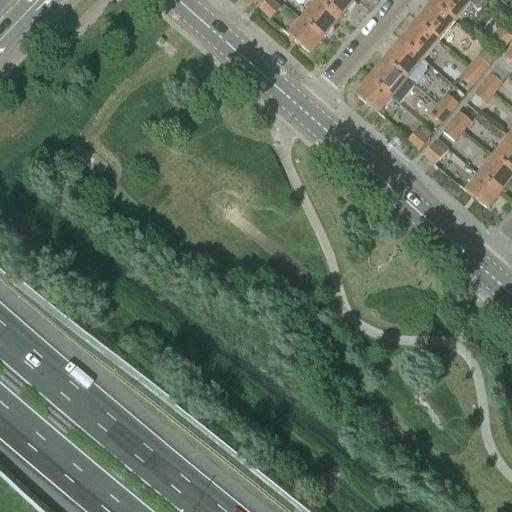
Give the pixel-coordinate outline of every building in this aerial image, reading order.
[(281,10),(270,0),(269,0),(259,10),(270,21),(281,10)] [(356,3),(352,0),(320,0),(317,3),(340,22),(356,3)] [(436,0),(432,5),(455,24),(471,5),(477,10),(485,0),(484,0),(436,0)] [(340,22),(317,3),(301,22),(324,41),(340,22)] [(432,5),(416,24),(439,43),(455,24),(432,5)] [(324,41),(301,22),(288,38),(311,57),(324,41)] [(439,43),(416,24),(401,44),(423,62),(439,43)] [(491,41),(499,48),(503,51),(511,40),(511,38),(500,29),(491,41)] [(423,62),(401,44),(385,63),(407,81),(423,62)] [(477,58),(469,68),(481,78),(490,68),(489,68),(496,59),(484,49),(477,58)] [(407,81),(385,63),(369,82),(392,101),(399,107),(415,88),(407,81)] [(481,78),(469,68),(461,78),(473,89),(481,78)] [(490,75),(481,86),(494,96),(502,85),(490,75)] [(392,101),(369,82),(356,98),(379,116),(392,101)] [(494,96),(481,86),(473,96),(485,106),(494,96)] [(446,96),(438,106),(450,117),(459,106),(446,96)] [(450,117),(438,106),(429,117),(442,127),(450,117)] [(450,124),(463,134),(471,124),(459,113),(450,124)] [(463,134),(450,124),(442,134),(443,135),(455,144),(463,134)] [(418,131),(407,143),(419,153),(429,141),(418,131)] [(511,141),(509,139),(494,158),(511,173),(511,141)] [(467,167),(437,141),(424,157),(435,167),(443,158),(461,174),(467,167)] [(511,182),(511,173),(494,158),(478,178),(501,196),(511,182)] [(501,196),(478,178),(465,194),(488,212),(501,196)]
